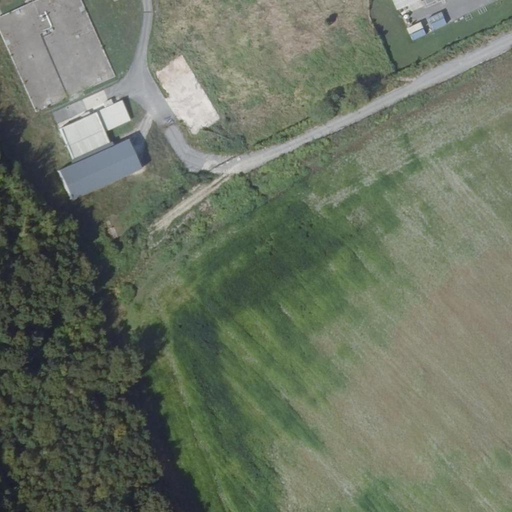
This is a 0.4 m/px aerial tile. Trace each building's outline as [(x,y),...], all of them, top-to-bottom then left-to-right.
[(36,0),(0,16),(0,39),(33,114),(112,78),(77,0),(36,0)] [(402,0),(399,0),(393,3),(398,16),(408,12),(402,0)] [(466,7),(452,13),(454,19),(469,14),(466,7)] [(418,36),(446,25),(443,18),(426,25),(424,21),(413,25),(418,36)] [(188,54),(160,70),(197,135),(225,119),(188,54)] [(118,103),(109,106),(102,110),(93,114),(102,133),(127,122),(118,103)]
